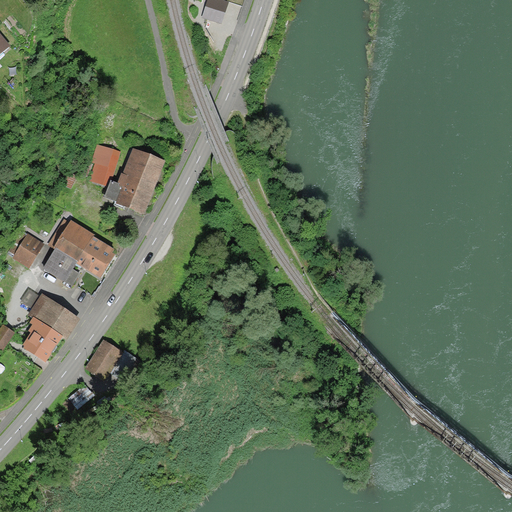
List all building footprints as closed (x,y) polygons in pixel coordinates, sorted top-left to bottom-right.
[(204,24),(226,29),(231,4),(209,0),(204,24)] [(0,55),(10,47),(0,35),(0,55)] [(95,163),(89,180),(108,186),(110,179),(112,180),(121,153),(98,146),(93,162),(95,163)] [(145,216),(165,163),(133,151),(119,186),(111,183),(105,197),(117,202),(115,205),(145,216)] [(84,164),(79,176),(86,178),(90,167),(84,164)] [(58,170),(53,181),(69,189),(75,178),(58,170)] [(81,274),(73,269),(76,264),(100,278),(114,255),(111,253),(112,251),(91,238),(94,235),(71,221),(70,223),(64,220),(49,245),(56,249),(43,269),(73,287),(81,274)] [(27,234),(14,258),(30,268),(44,243),(27,234)] [(34,308),(41,297),(29,289),(22,301),(34,308)] [(23,348),(46,362),(62,338),(64,339),(78,319),(43,295),(41,297),(34,308),(29,316),(33,319),(26,329),(33,333),(23,348)] [(2,326),(0,328),(0,349),(4,352),(15,333),(2,326)] [(104,341),(86,369),(105,382),(110,374),(124,354),(104,341)] [(124,354),(110,374),(127,385),(142,362),(125,351),(124,354)] [(62,407),(71,419),(96,400),(87,388),(62,407)]
